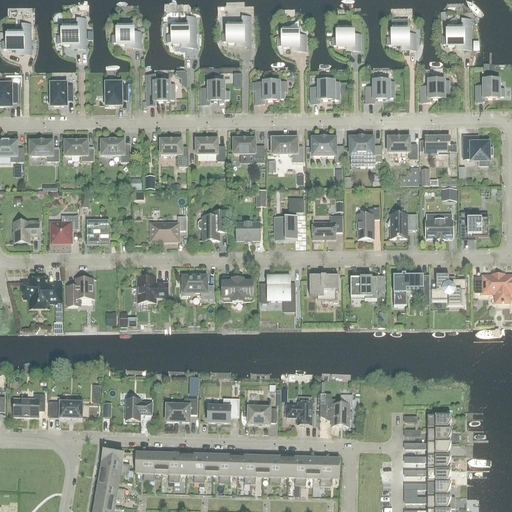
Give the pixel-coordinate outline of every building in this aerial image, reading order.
[(249,48),(249,34),(249,19),(243,19),(242,19),(242,20),(229,27),(228,27),(227,27),(227,36),(223,36),(223,43),(227,43),(227,46),(228,46),(228,45),(242,45),(242,48),(249,48)] [(447,39),(443,39),(443,46),(447,46),(447,48),(448,48),(456,48),(462,48),(462,51),(464,51),(469,51),(470,51),(470,36),(463,36),(463,22),(462,22),(458,25),(455,19),(446,24),(449,30),(448,30),(448,29),(447,29),(447,39)] [(63,47),(70,47),(78,47),(78,50),(84,50),(85,50),(85,35),(85,23),(85,20),(80,20),(78,20),(78,21),(77,21),(77,22),(64,29),(63,29),(63,28),(62,28),(62,38),(58,38),(58,45),(62,45),(62,48),(63,48),(63,47)] [(187,49),(195,49),(195,34),(188,34),(188,20),(187,20),(174,28),(173,28),(173,27),(172,27),(172,37),(168,37),(168,44),(172,44),(172,46),(173,46),(187,46),(187,49)] [(133,49),(140,49),(140,35),(133,35),(133,21),(132,21),(119,28),(118,28),(117,28),(117,38),(113,38),(113,45),(117,45),(117,47),(118,47),(132,47),(133,49)] [(392,40),(388,40),(388,47),(392,47),(392,49),(393,49),(400,49),(407,49),(407,51),(414,51),(415,51),(415,37),(408,37),(408,30),(408,22),(392,22),(392,30),(392,40)] [(298,53),(305,53),(305,38),(298,38),(298,24),(297,24),(284,31),(283,31),(282,31),(282,41),(278,41),(278,48),(282,48),(282,50),(283,50),(298,50),(298,53)] [(22,56),(30,56),(30,41),(23,41),(23,27),(22,27),(10,34),(8,34),(7,34),(7,44),(3,44),(3,51),(7,51),(7,53),(8,53),(22,53),(22,56)] [(337,40),(333,40),(333,47),(337,47),(337,50),(338,50),(338,49),(352,49),(352,52),(360,52),(360,37),(353,38),(353,30),(352,30),(352,31),(338,31),(338,30),(337,30),(337,40)] [(176,73),(174,78),(181,82),(181,87),(187,90),(187,76),(184,73),(176,73)] [(147,78),(147,92),(147,107),(155,107),(155,104),(170,104),(170,102),(174,102),(174,87),(170,87),(169,85),(167,85),(154,78),(147,78)] [(263,84),(253,84),(254,91),(256,91),(257,106),(264,106),(264,103),(278,103),(279,103),(279,101),(283,101),(283,100),(283,99),(283,94),(285,93),(285,85),(279,85),(279,84),(276,84),(263,78),(263,84)] [(428,90),(421,90),(422,104),(429,104),(429,101),(443,101),(444,101),(444,99),(448,99),(448,92),(444,92),(444,82),(428,82),(428,90)] [(483,89),(476,89),(476,104),(484,104),(484,101),(498,100),(498,101),(499,101),(499,98),(503,98),(503,91),(499,91),(499,82),(483,82),(483,89)] [(338,100),(338,87),(338,85),(334,85),(334,83),(318,83),(318,91),(311,91),(311,105),(319,105),(319,102),(333,102),(334,102),(338,102),(338,100)] [(373,90),(366,90),(367,105),(374,105),(374,102),(388,102),(389,102),(389,99),(393,99),(393,85),(389,85),(389,83),(373,83),(373,90)] [(224,103),(224,101),(228,101),(228,94),(224,94),(224,84),(208,85),(208,92),(201,92),(202,106),(209,106),(209,103),(224,103)] [(121,85),(106,85),(106,94),(104,94),(104,104),(106,104),(106,107),(121,107),(121,102),(127,102),(127,87),(121,87),(121,85)] [(0,86),(0,108),(11,108),(11,104),(18,104),(17,87),(11,88),(11,86),(0,86)] [(51,96),(49,96),(49,104),(51,104),(51,108),(66,108),(66,103),(73,103),(72,88),(66,88),(66,86),(51,86),(51,96)] [(440,139),(425,140),(425,142),(425,154),(425,158),(436,158),(436,155),(447,155),(457,155),(457,146),(450,146),(450,139),(448,139),(448,136),(440,136),(440,139)] [(489,145),(478,145),(473,145),(473,139),(464,139),(464,161),(471,161),(471,163),(479,163),(479,168),(489,168),(489,158),(493,158),(493,150),(489,150),(489,145)] [(343,151),(335,151),(335,141),(327,141),(327,140),(321,140),(321,141),(312,141),(312,158),(336,158),(336,164),(343,164),(343,151)] [(350,140),(350,158),(358,157),(359,168),(375,168),(375,164),(381,164),(381,150),(373,150),(373,140),(364,140),(358,140),(350,140)] [(409,147),(409,140),(388,140),(388,155),(409,155),(409,161),(417,161),(417,147),(409,147)] [(255,141),(233,142),(234,156),(241,156),(246,156),(246,165),(255,165),(264,165),(264,148),(255,148),(255,141)] [(297,141),(272,141),(272,156),(292,156),(292,165),(303,165),(303,149),(297,149),(297,141)] [(160,157),(177,157),(177,169),(188,169),(188,149),(182,149),(182,142),(160,142),(160,157)] [(217,142),(196,142),(196,157),(217,157),(217,163),(225,163),(225,149),(218,149),(217,142)] [(46,164),(59,164),(59,151),(53,151),(53,144),(44,144),(44,143),(39,143),(39,144),(30,144),(30,159),(46,159),(46,164)] [(65,158),(81,158),(81,164),(94,164),(94,151),(88,151),(88,143),(79,143),(73,143),(65,143),(65,158)] [(120,165),(130,165),(130,147),(124,147),(124,143),(115,143),(110,143),(101,143),(101,145),(100,145),(100,151),(101,151),(101,158),(120,158),(120,165)] [(0,158),(10,159),(10,164),(24,164),(24,151),(17,151),(17,144),(8,144),(3,144),(0,144),(0,158)] [(421,172),(421,188),(429,188),(429,187),(437,187),(437,182),(429,182),(429,172),(421,172)] [(141,180),(131,180),(131,191),(141,191),(141,180)] [(266,209),(266,192),(256,192),(256,210),(266,209)] [(455,192),(443,192),(443,202),(455,202),(455,192)] [(303,214),(303,201),(289,201),(289,215),(303,214)] [(356,227),(356,231),(357,232),(357,241),(366,241),(367,242),(371,242),(372,241),(374,241),(374,222),(380,221),(379,210),(373,210),(373,211),(368,211),(368,217),(357,217),(357,226),(356,227)] [(200,222),(198,224),(198,229),(200,230),(202,230),(203,242),(198,242),(198,243),(219,243),(219,234),(226,234),(226,214),(213,214),(213,219),(202,219),(202,222),(200,222)] [(467,227),(461,227),(461,240),(478,240),(488,240),(488,221),(488,216),(476,216),(476,221),(467,221),(467,227)] [(417,217),(406,217),(390,217),(390,220),(387,226),(391,228),(391,241),(407,241),(407,232),(411,232),(411,222),(417,222),(417,217)] [(426,240),(436,240),(436,242),(444,241),(444,240),(452,240),(452,224),(451,224),(451,217),(427,217),(427,224),(426,224),(426,240)] [(52,232),(52,244),(71,244),(71,232),(79,232),(78,218),(62,218),(62,224),(50,224),(51,232),(52,232)] [(330,218),(330,225),(312,225),(312,242),(336,241),(336,235),(342,235),(342,218),(330,218)] [(177,226),(151,226),(151,243),(178,243),(178,233),(186,233),(186,219),(177,219),(177,226)] [(275,242),(296,242),(296,220),(275,221),(275,242)] [(87,244),(109,244),(109,222),(86,222),(87,244)] [(29,225),(14,225),(14,245),(29,245),(29,239),(39,238),(39,226),(29,227),(29,225)] [(259,226),(236,226),(237,242),(259,242),(259,226)] [(328,277),(328,278),(309,279),(309,281),(308,281),(308,282),(309,282),(309,298),(323,298),(323,302),(335,302),(335,303),(336,303),(336,293),(338,293),(338,278),(329,278),(329,277),(328,277)] [(406,308),(406,291),(423,291),(423,307),(429,307),(429,277),(393,278),(393,308),(406,308)] [(449,277),(436,277),(436,291),(431,292),(431,302),(448,302),(448,307),(461,307),(461,292),(466,292),(466,282),(449,282),(449,277)] [(511,277),(483,278),(483,279),(474,279),(475,295),(483,295),(483,296),(497,295),(497,304),(501,304),(501,305),(504,305),(504,304),(509,304),(509,295),(511,295),(511,277)] [(375,280),(350,280),(351,300),(364,299),(364,302),(377,302),(376,293),(385,293),(385,278),(375,278),(375,280)] [(243,279),(222,279),(222,300),(232,300),(232,304),(243,303),(243,300),(253,300),(252,284),(243,284),(243,279)] [(267,286),(260,286),(260,306),(268,306),(268,303),(283,303),(283,305),(283,307),(295,307),(295,286),(290,286),(290,279),(267,279),(267,286)] [(155,280),(138,280),(138,305),(156,305),(156,300),(168,300),(168,285),(155,285),(155,280)] [(181,287),(181,298),(187,298),(187,295),(201,295),(201,301),(213,301),(213,288),(206,288),(206,280),(184,280),(184,287),(181,287)] [(30,285),(23,285),(24,300),(31,300),(31,308),(48,308),(48,305),(61,304),(60,289),(60,285),(47,285),(47,281),(30,282),(30,285)] [(76,288),(67,288),(67,291),(67,309),(77,309),(81,309),(81,301),(94,301),(94,292),(92,292),(92,282),(96,282),(96,281),(76,281),(76,288)] [(326,414),(325,421),(332,421),(332,428),(348,429),(349,407),(340,407),(340,402),(326,401),(326,396),(320,396),(320,414),(326,414)] [(45,403),(45,397),(34,397),(34,402),(25,402),(25,401),(14,401),(13,419),(24,419),(24,418),(39,418),(39,403),(45,403)] [(184,408),(167,407),(166,423),(189,424),(189,417),(197,417),(197,401),(184,401),(184,408)] [(223,409),(209,408),(208,425),(230,425),(230,419),(238,419),(239,401),(223,401),(223,409)] [(140,402),(126,402),(125,422),(140,423),(140,417),(152,417),(152,404),(140,404),(140,402)] [(49,411),(54,411),(54,418),(60,418),(60,420),(82,421),(83,405),(81,405),(80,403),(75,403),(74,405),(69,404),(67,403),(63,403),(62,404),(49,404),(49,411)] [(102,405),(101,419),(110,419),(110,405),(102,405)] [(298,407),(286,407),(285,420),(297,420),(297,427),(312,428),(312,405),(298,405),(298,407)] [(261,410),(249,410),(248,426),(269,426),(269,425),(276,425),(277,411),(268,410),(267,409),(263,409),(261,410)] [(427,418),(427,430),(447,430),(448,429),(450,425),(450,424),(451,420),(451,418),(449,418),(449,416),(441,416),(441,418),(427,418)] [(427,443),(447,443),(448,442),(450,439),(450,437),(451,434),(451,432),(427,432),(427,443)] [(404,446),(405,446),(405,452),(427,452),(427,457),(447,457),(451,445),(404,445),(404,446)] [(101,467),(129,472),(130,467),(122,466),(123,458),(124,459),(124,458),(123,458),(124,456),(131,456),(131,455),(114,455),(114,456),(103,454),(103,455),(104,455),(103,457),(102,467),(101,467)] [(136,455),(136,467),(136,475),(143,475),(143,483),(148,483),(149,455),(149,456),(136,455)] [(149,455),(148,483),(154,484),(154,476),(161,476),(162,456),(150,456),(150,455),(149,455)] [(162,456),(161,476),(169,476),(168,484),(174,484),(175,456),(174,456),(174,457),(162,456)] [(175,456),(174,484),(179,484),(179,476),(187,477),(187,456),(187,457),(175,457),(175,456)] [(187,456),(187,477),(194,477),(194,485),(199,485),(200,457),(188,457),(188,456),(187,456)] [(200,457),(199,485),(204,485),(205,477),(212,477),(213,457),(212,457),(212,458),(200,457)] [(213,457),(212,477),(219,478),(219,485),(224,486),(225,457),(225,458),(213,458),(213,457)] [(225,457),(224,486),(230,486),(230,478),(237,478),(238,458),(237,458),(225,458),(225,457)] [(238,458),(237,478),(245,478),(244,486),(250,486),(250,458),(250,459),(238,458)] [(250,458),(250,486),(255,487),(255,479),(262,479),(263,458),(263,459),(251,459),(251,458),(250,458)] [(263,458),(262,479),(270,479),(270,487),(275,487),(276,459),(275,459),(275,460),(263,459),(263,458)] [(276,459),(275,487),(280,487),(281,479),(288,479),(288,459),(288,460),(276,460),(276,459)] [(288,459),(288,479),(295,480),(295,488),(300,488),(301,460),(289,460),(289,459),(288,459)] [(427,470),(447,470),(451,459),(404,459),(404,460),(405,460),(405,465),(427,465),(427,470)] [(301,460),(300,488),(305,488),(306,480),(313,480),(314,460),(313,460),(313,461),(301,460)] [(314,460),(313,480),(320,480),(320,488),(325,489),(326,460),(326,461),(314,461),(314,460)] [(326,460),(325,489),(331,489),(331,481),(339,481),(339,461),(326,461),(326,460)] [(102,468),(100,480),(99,479),(99,480),(119,483),(120,476),(128,478),(129,472),(101,467),(101,468),(102,468)] [(427,479),(427,484),(447,484),(451,472),(404,472),(404,473),(405,473),(405,479),(427,479)] [(99,480),(97,492),(125,497),(125,492),(118,490),(119,483),(99,480)] [(451,486),(404,486),(404,487),(405,487),(405,492),(427,492),(427,497),(447,497),(451,486)] [(97,493),(95,505),(95,504),(95,505),(115,508),(116,501),(124,502),(125,497),(97,492),(97,493)] [(427,511),(447,511),(451,499),(404,499),(404,500),(405,500),(405,506),(427,505),(427,511)]
